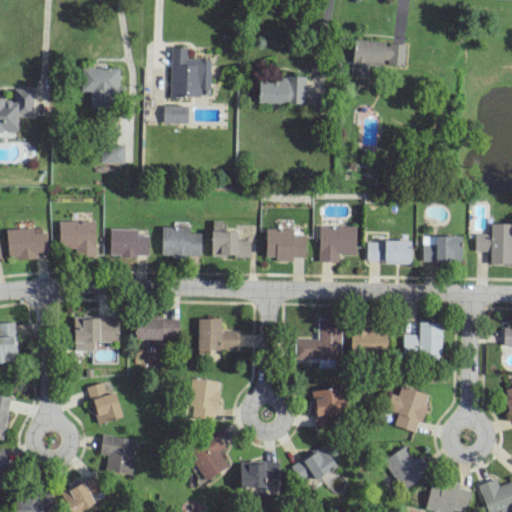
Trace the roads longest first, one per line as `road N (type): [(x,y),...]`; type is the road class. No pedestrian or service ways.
road 1 (residential): [(511,292),(0,292)]
road 2 (residential): [(42,287),(49,414),(34,426),(33,442),(50,456),(62,454),(71,438),(49,414)]
road 3 (residential): [(473,292),(468,415),(451,422),(447,436),(459,453),(481,452),(487,434),(468,415)]
road 4 (residential): [(269,287),(266,389),(250,399),(248,413),(263,429),(275,429),(284,413),(266,389)]
